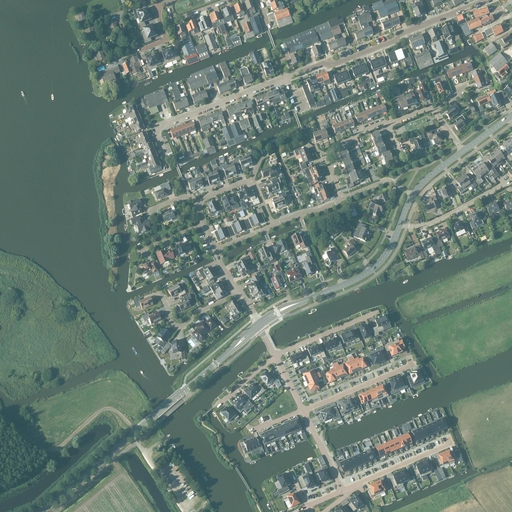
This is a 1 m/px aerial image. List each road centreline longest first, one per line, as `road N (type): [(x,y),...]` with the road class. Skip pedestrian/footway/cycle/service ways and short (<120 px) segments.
road 1 (residential): [(166,160),(159,127),(488,0)]
road 2 (tertiary): [(41,511),(258,324)]
road 3 (residential): [(451,443),(343,490),(303,410)]
road 4 (tertiary): [(258,324),(367,272),(400,223)]
road 5 (residential): [(400,223),(430,223),(499,185),(511,191)]
